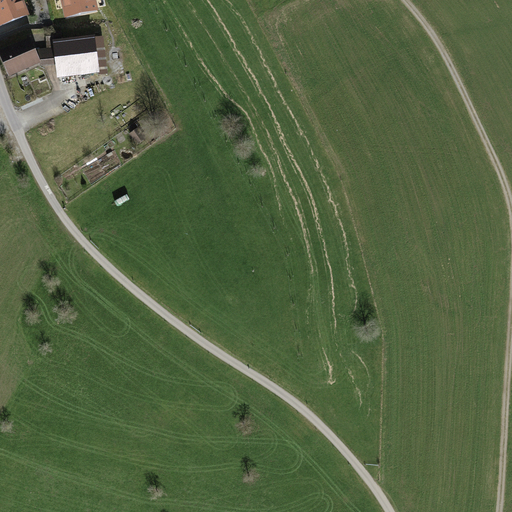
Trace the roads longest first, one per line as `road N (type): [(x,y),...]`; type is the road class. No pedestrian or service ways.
road 1 (unclassified): [(15,132),(71,232),(166,320),(312,416),(392,511)]
road 2 (track): [(498,511),(511,277)]
road 3 (track): [(511,201),(490,144),(402,0)]
